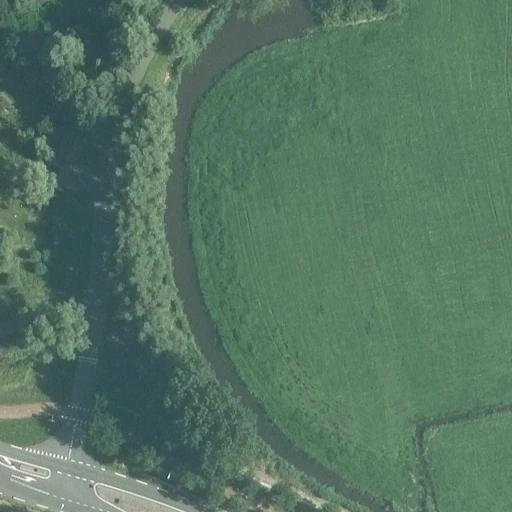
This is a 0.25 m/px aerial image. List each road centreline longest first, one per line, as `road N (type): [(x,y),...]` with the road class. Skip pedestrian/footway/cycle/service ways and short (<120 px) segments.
road 1 (unclassified): [(66,468),(94,316),(112,140),(142,57),(177,0)]
road 2 (secondary): [(200,511),(66,468)]
